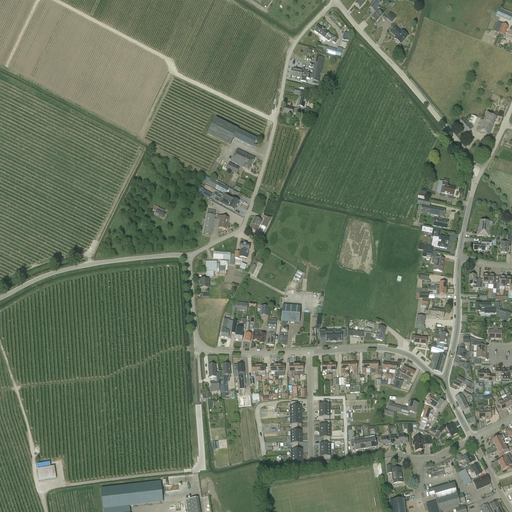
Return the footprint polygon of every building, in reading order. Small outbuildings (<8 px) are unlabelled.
[(366,0),(357,0),(355,4),(360,8),(366,0)] [(375,8),(379,4),(376,1),(370,7),(373,10),(375,8)] [(375,8),(373,10),(376,12),(371,18),(376,22),(382,15),(375,8)] [(511,16),(511,14),(498,9),(496,16),(510,22),(511,16)] [(396,18),(391,13),(386,19),(392,24),(396,18)] [(497,22),(493,31),(504,36),(508,26),(497,22)] [(332,38),(334,40),(332,42),(335,44),(338,40),(335,38),(332,36),(332,37),(325,32),(325,31),(318,26),(314,31),(326,40),(328,41),(329,41),(330,41),(332,38)] [(406,38),(407,36),(405,35),(401,31),(400,32),(395,28),(390,33),(394,36),(394,35),(396,37),(394,39),(396,41),(399,44),(399,43),(400,44),(402,43),(405,39),(406,38)] [(342,54),(343,50),(339,49),(337,50),(328,48),(326,53),(335,56),(340,57),(341,54),(342,54)] [(317,57),(314,72),(321,73),(324,58),(317,57)] [(301,79),(301,81),(306,82),(306,79),(310,80),(310,79),(312,79),(312,81),(319,82),(321,73),(314,72),(313,75),(311,75),(307,74),(307,72),(303,71),(303,72),(292,70),(291,77),(301,79)] [(295,89),(293,95),(303,97),(304,91),(295,89)] [(285,107),(284,114),(292,116),(292,113),(295,114),(300,115),(300,114),(302,115),(307,116),(309,109),(304,108),(304,109),(297,107),(296,109),(294,109),(293,109),(285,107)] [(496,117),(487,113),(483,122),(480,121),(476,130),(489,135),(496,117)] [(468,123),(474,126),(477,118),(472,116),(468,123)] [(473,128),(468,123),(464,118),(457,125),(467,135),(473,128)] [(215,119),(208,135),(230,146),(234,139),(238,130),(215,119)] [(254,143),(257,139),(238,130),(234,139),(252,148),(253,146),(256,148),(257,145),(254,143)] [(237,150),(231,162),(239,166),(238,166),(248,171),(254,158),(237,150)] [(208,174),(211,175),(212,174),(214,175),(221,161),(217,159),(212,170),(210,169),(208,174)] [(236,175),(240,168),(229,163),(226,170),(236,175)] [(208,186),(215,190),(215,189),(226,195),(228,191),(229,191),(229,192),(237,196),(238,193),(229,189),(229,188),(219,182),(218,184),(208,178),(205,184),(208,186)] [(439,181),(437,189),(441,190),(441,193),(453,196),(454,189),(447,187),(448,181),(443,180),(442,182),(439,181)] [(209,199),(210,196),(199,190),(197,193),(209,199)] [(217,197),(215,200),(218,202),(225,206),(234,211),(234,210),(235,209),(236,208),(236,207),(235,206),(235,205),(234,204),(234,205),(233,205),(233,204),(230,202),(230,203),(229,203),(227,201),(225,200),(225,201),(222,199),(224,195),(219,192),(217,197)] [(235,206),(236,207),(237,205),(238,205),(239,204),(238,203),(239,202),(232,199),(225,195),(224,195),(222,199),(225,201),(225,200),(227,201),(229,203),(230,203),(230,202),(233,204),(233,205),(234,205),(234,204),(235,205),(235,206)] [(422,205),(421,213),(438,216),(437,219),(434,218),(432,226),(446,229),(448,221),(442,220),(442,217),(443,217),(445,210),(422,205)] [(164,211),(154,206),(151,213),(154,215),(154,216),(163,220),(165,215),(163,214),(164,211)] [(207,214),(203,234),(211,236),(215,216),(216,211),(208,210),(207,214)] [(264,220),(261,226),(266,229),(271,218),(264,215),(262,219),(264,220)] [(218,228),(226,230),(229,218),(217,216),(217,219),(220,220),(218,228)] [(256,232),(262,221),(255,218),(249,229),(256,232)] [(479,230),(478,230),(478,236),(488,236),(489,226),(488,226),(488,222),(480,221),(479,230)] [(432,246),(446,249),(448,239),(440,237),(441,231),(432,230),(431,238),(433,238),(432,246)] [(510,248),(511,243),(511,236),(511,232),(510,232),(509,233),(508,234),(507,235),(507,236),(507,240),(508,240),(507,243),(501,243),(500,253),(507,253),(507,247),(508,247),(510,248)] [(489,248),(489,242),(482,241),(481,244),(474,244),(474,251),(484,252),(485,248),(489,248)] [(214,252),(213,259),(218,260),(230,260),(229,265),(234,266),(235,259),(239,260),(242,260),(242,258),(246,259),(247,259),(248,250),(249,245),(240,244),(239,249),(240,249),(240,252),(236,252),(235,255),(231,254),(231,253),(218,252),(214,252)] [(432,258),(431,264),(434,264),(433,270),(442,272),(444,259),(436,258),(435,258),(432,258)] [(224,270),(227,270),(228,266),(228,262),(225,261),(220,261),(220,270),(224,271),(224,270)] [(206,262),(205,277),(213,277),(213,273),(216,273),(216,272),(218,272),(218,269),(219,269),(219,264),(217,264),(217,262),(212,262),(206,262)] [(252,275),(256,267),(252,265),(248,273),(252,275)] [(298,282),(303,273),(298,270),(293,278),(298,282)] [(479,282),(479,288),(482,289),(482,288),(484,288),(484,285),(488,285),(489,275),(483,274),(483,280),(482,282),(479,282)] [(494,275),(489,275),(488,285),(493,285),(493,290),(496,290),(496,284),(493,283),(494,275)] [(479,282),(476,282),(476,276),(469,276),(469,286),(473,286),(473,289),(479,288),(479,282)] [(499,287),(505,287),(506,277),(500,277),(499,284),(496,284),(496,290),(496,294),(499,294),(499,290),(499,287)] [(208,288),(208,280),(200,280),(200,289),(208,288)] [(239,311),(247,311),(248,304),(248,303),(237,302),(236,311),(239,311)] [(475,304),(475,312),(480,312),(480,313),(484,313),(484,314),(495,314),(498,315),(501,316),(500,319),(507,321),(508,318),(504,317),(506,312),(500,309),(500,308),(499,308),(498,303),(489,303),(489,304),(484,304),(475,304)] [(283,305),(281,322),(287,322),(299,323),(301,306),(283,305)] [(268,317),(269,307),(260,306),(260,316),(268,317)] [(443,319),(444,311),(432,309),(430,317),(443,319)] [(425,327),(424,327),(425,321),(425,318),(425,317),(417,316),(415,326),(415,329),(420,330),(423,330),(424,330),(425,327)] [(275,331),(275,326),(276,327),(276,323),(276,320),(272,319),(269,319),(268,322),(266,345),(274,346),(275,331)] [(229,332),(231,333),(233,322),(227,321),(224,338),(228,339),(229,332)] [(279,337),(278,345),(287,346),(287,338),(288,328),(287,328),(287,322),(281,322),(281,328),(280,328),(279,337)] [(382,334),(384,335),(386,328),(378,326),(377,334),(382,335),(382,334)] [(236,331),(235,340),(242,341),(243,335),(243,332),(242,332),(242,328),(237,328),(236,331)] [(434,336),(438,336),(440,337),(439,343),(446,344),(448,335),(441,333),(441,332),(442,329),(436,328),(434,336)] [(257,332),(257,330),(254,329),(252,341),(259,341),(259,343),(264,344),(265,335),(264,334),(264,333),(257,332)] [(342,331),(334,331),(334,342),(342,342),(342,336),(345,336),(345,330),(342,330),(342,331)] [(326,331),(319,331),(319,337),(326,337),(326,342),(334,342),(334,331),(326,331)] [(414,344),(420,345),(421,338),(415,337),(415,336),(411,335),(411,341),(414,341),(414,344)] [(430,338),(427,337),(427,339),(421,338),(420,345),(426,346),(427,343),(430,343),(430,338)] [(477,346),(476,352),(486,352),(486,346),(484,342),(473,341),(473,339),(472,339),(472,342),(472,346),(477,346)] [(464,352),(464,350),(464,346),(460,345),(459,349),(457,356),(462,358),(461,359),(466,361),(468,353),(466,353),(464,352)] [(438,355),(434,353),(432,362),(435,363),(433,371),(441,373),(447,352),(443,351),(442,356),(438,354),(438,355)] [(474,358),(474,361),(480,362),(481,359),(486,359),(486,352),(476,352),(476,358),(474,358)] [(366,374),(366,369),(370,369),(370,363),(362,363),(362,369),(362,374),(366,374)] [(378,363),(370,363),(370,369),(374,369),(374,376),(379,376),(378,369),(378,363)] [(341,364),(341,370),(341,375),(345,375),(345,369),(349,369),(349,364),(341,364)] [(357,364),(349,364),(349,369),(353,369),(353,374),(357,374),(357,369),(357,364)] [(215,365),(208,366),(209,379),(217,378),(217,382),(219,382),(218,373),(216,373),(215,365)] [(223,378),(224,386),(220,386),(221,393),(222,399),(222,401),(226,401),(226,399),(225,392),(227,392),(227,384),(228,383),(229,382),(229,379),(230,379),(230,375),(229,365),(222,366),(223,372),(219,372),(220,379),(223,378)] [(237,366),(233,366),(234,372),(234,374),(238,374),(239,390),(245,390),(244,386),(245,386),(244,373),(243,365),(237,366)] [(406,377),(409,370),(403,367),(400,373),(398,378),(401,379),(403,375),(406,377)] [(495,379),(500,380),(501,370),(496,369),(495,375),(492,375),(492,382),(495,382),(495,379)] [(405,388),(402,386),(400,390),(408,392),(412,385),(410,384),(412,380),(411,380),(415,373),(409,370),(406,377),(404,379),(407,381),(406,382),(407,383),(405,388)] [(506,370),(501,370),(500,380),(506,380),(509,380),(509,370),(506,370)] [(489,382),(492,382),(492,375),(489,375),(489,372),(484,371),(484,381),(489,382)] [(462,388),(464,385),(467,386),(465,390),(470,393),(472,389),(472,384),(465,380),(458,377),(456,380),(455,380),(453,385),(460,388),(460,387),(462,388)] [(400,390),(402,386),(404,381),(401,380),(395,379),(392,388),(397,390),(397,386),(398,387),(397,389),(400,390)] [(220,391),(219,382),(217,382),(211,383),(211,388),(210,388),(210,392),(220,391)] [(431,404),(430,406),(433,408),(438,411),(444,403),(440,400),(439,401),(430,395),(426,401),(431,404)] [(469,408),(462,395),(455,398),(462,412),(469,408)] [(511,407),(507,398),(502,400),(507,409),(511,407)] [(502,400),(497,402),(499,406),(496,408),(499,414),(505,411),(504,410),(507,409),(502,400)] [(323,404),(319,404),(319,410),(330,410),(330,404),(329,404),(329,401),(323,401),(323,404)] [(291,406),(290,406),(290,412),(301,412),(301,406),(297,406),(297,402),(291,403),(291,406)] [(393,417),(395,412),(408,415),(409,412),(416,414),(418,404),(410,402),(408,410),(389,405),(387,410),(388,410),(388,411),(385,410),(383,415),(393,417)] [(420,424),(418,429),(424,430),(426,426),(428,420),(427,420),(429,416),(430,413),(431,409),(426,407),(422,418),(423,418),(421,424),(420,424)] [(493,409),(484,410),(485,420),(490,420),(489,419),(491,419),(491,416),(494,416),(493,409)] [(330,410),(319,410),(319,417),(323,417),(323,420),(329,420),(329,417),(330,417),(330,410)] [(484,410),(478,410),(475,411),(475,417),(479,417),(479,420),(481,420),(481,421),(485,420),(484,410)] [(301,418),(290,418),(290,425),(291,424),(291,428),(297,428),(297,424),(301,424),(301,418)] [(323,425),(319,425),(320,431),(330,431),(330,425),(329,425),(329,421),(323,422),(323,425)] [(458,434),(453,424),(446,427),(452,437),(458,434)] [(445,429),(442,426),(437,431),(438,431),(434,437),(437,439),(440,434),(445,429)] [(291,431),(291,437),(301,437),(301,431),(298,431),(297,428),(291,428),(291,431)] [(330,431),(320,431),(320,438),(323,437),(324,441),(330,440),(330,437),(330,431)] [(405,443),(408,442),(407,436),(404,436),(403,435),(398,435),(398,437),(399,444),(399,445),(405,444),(405,443)] [(369,437),(369,440),(370,440),(371,450),(374,449),(373,448),(376,447),(376,444),(379,443),(378,437),(375,437),(374,436),(369,437)] [(389,437),(389,438),(390,445),(391,446),(396,445),(396,444),(399,444),(398,437),(395,437),(395,436),(389,437)] [(501,436),(492,440),(495,445),(503,440),(501,436)] [(301,437),(291,437),(291,443),(292,443),(292,446),(298,446),(298,443),(302,443),(301,437)] [(386,439),(386,437),(380,438),(382,448),(388,447),(387,445),(390,445),(389,438),(386,439)] [(421,438),(413,439),(413,442),(412,442),(413,445),(413,446),(414,446),(415,451),(423,450),(422,444),(428,443),(427,437),(421,438)] [(360,452),(358,439),(354,440),(353,441),(350,442),(351,448),(354,448),(355,451),(358,451),(358,452),(360,452)] [(503,440),(495,445),(497,449),(506,445),(509,443),(507,439),(503,440)] [(324,444),(320,444),(320,450),(331,450),(331,444),(330,444),(330,440),(324,441),(324,444)] [(497,449),(498,451),(497,452),(500,457),(508,453),(511,451),(511,450),(511,448),(508,449),(506,445),(497,449)] [(292,450),(291,450),(291,456),(302,456),(302,449),(298,450),(298,446),(292,446),(292,450)] [(331,450),(320,450),(320,456),(324,456),(324,460),(330,460),(330,456),(331,456),(331,450)] [(468,465),(475,461),(470,453),(463,457),(468,465)] [(498,462),(500,466),(511,460),(508,453),(500,457),(501,460),(498,462)] [(464,461),(460,454),(456,457),(459,463),(464,461)] [(302,456),(291,456),(291,462),(292,462),(292,466),(298,465),(298,462),(302,462),(302,456)] [(511,461),(511,460),(500,466),(503,471),(506,469),(507,472),(511,469),(511,461)] [(477,465),(469,469),(472,473),(474,472),(476,476),(481,474),(477,465)] [(392,484),(402,483),(401,468),(393,469),(392,466),(386,467),(387,474),(391,474),(392,484)] [(56,479),(54,467),(37,469),(39,481),(56,479)] [(465,486),(472,482),(465,470),(458,473),(465,486)] [(479,490),(491,485),(490,484),(486,475),(474,481),(472,481),(476,491),(478,490),(479,490)] [(161,482),(98,488),(100,509),(163,503),(161,482)] [(429,497),(435,496),(436,501),(436,502),(425,505),(427,511),(443,511),(459,508),(459,506),(460,505),(465,503),(463,494),(457,496),(457,495),(454,483),(427,491),(429,497)] [(184,500),(185,511),(198,511),(196,498),(184,500)] [(389,501),(390,511),(405,511),(404,499),(389,501)] [(490,505),(488,506),(487,504),(480,508),(481,511),(501,511),(499,507),(500,507),(497,502),(490,505)]
